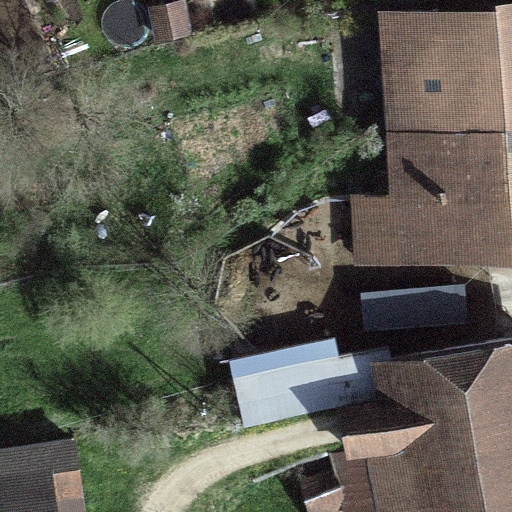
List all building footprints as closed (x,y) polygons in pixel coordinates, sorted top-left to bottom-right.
[(511,0),(462,0),(464,6),(388,11),(392,122),(511,114),(511,0)] [(375,192),(353,192),(356,254),(511,247),(511,114),(392,122),(394,170),(373,172),(375,192)] [(511,511),(511,337),(387,356),(235,390),(245,431),(338,405),(346,448),(368,444),(382,511),(511,511)] [(0,511),(80,511),(68,438),(0,448),(0,511)] [(304,511),(338,511),(329,469),(297,476),(304,511)]
